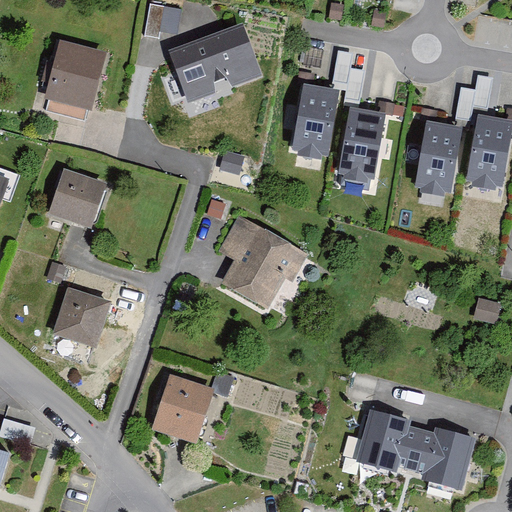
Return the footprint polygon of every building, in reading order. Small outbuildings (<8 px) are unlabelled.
[(174,14),(148,10),(143,41),(168,46),(174,14)] [(238,29),(164,55),(183,107),(256,81),(238,29)] [(100,58),(56,45),(40,101),(84,114),(100,58)] [(339,54),(334,83),(348,85),(351,71),(353,56),(339,54)] [(346,100),(360,103),(365,73),(351,71),(348,85),(346,100)] [(477,93),(474,107),(488,109),(493,81),(479,78),(477,93)] [(339,94),(303,88),(292,154),(299,155),(298,159),(322,163),(322,159),(328,160),(339,94)] [(461,90),(456,119),(472,121),(474,107),(477,93),(461,90)] [(386,118),(351,112),(339,177),(343,178),(341,186),(369,191),(370,183),(375,184),(386,118)] [(511,137),(511,125),(478,119),(467,184),(473,186),(472,190),(496,194),(497,189),(503,191),(511,137)] [(463,131),(427,125),(415,191),(422,192),(421,196),(443,200),(444,196),(451,197),(463,131)] [(245,158),(225,152),(220,172),(240,177),(245,158)] [(103,190),(58,173),(42,217),(86,234),(103,190)] [(207,217),(221,221),(226,206),(212,201),(207,217)] [(301,257),(237,221),(217,256),(232,264),(217,291),(261,316),(280,282),(285,285),(301,257)] [(67,268),(52,263),(46,280),(61,285),(67,268)] [(106,306),(63,291),(47,338),(91,352),(106,306)] [(506,303),(475,294),(468,317),(499,326),(506,303)] [(217,374),(211,392),(215,394),(228,398),(235,380),(217,374)] [(152,432),(197,448),(215,394),(211,392),(170,378),(152,432)] [(414,431),(399,427),(402,418),(364,407),(350,457),(385,467),(387,461),(404,466),(414,431)] [(427,436),(414,431),(404,466),(418,470),(416,476),(452,487),(467,437),(430,426),(427,436)] [(0,486),(9,457),(0,454),(0,486)]
